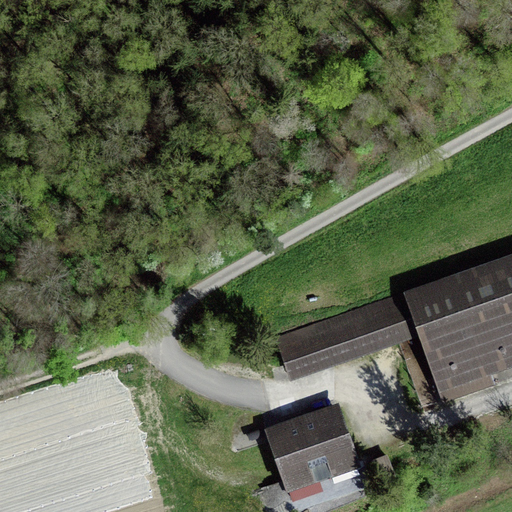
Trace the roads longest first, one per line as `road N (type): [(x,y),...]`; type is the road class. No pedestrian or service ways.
road 1 (track): [(312,397),(184,380),(150,351),(161,321),(511,117)]
road 2 (track): [(0,399),(161,321)]
